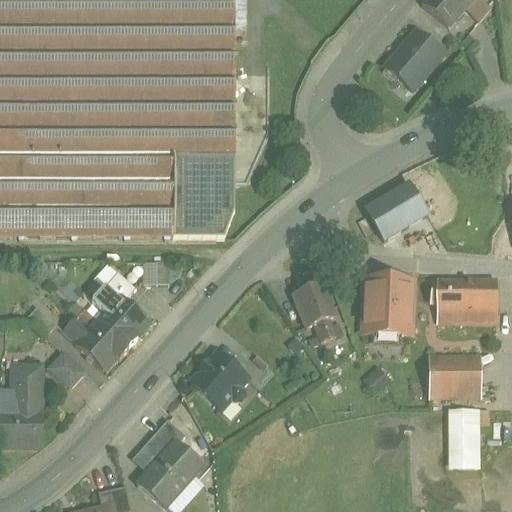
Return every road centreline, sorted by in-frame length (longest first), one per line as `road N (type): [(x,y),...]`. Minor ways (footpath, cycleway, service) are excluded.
road 1 (tertiary): [(9,511),(116,428),(241,274),(300,219)]
road 2 (residential): [(511,274),(381,265),(339,252),(300,219)]
road 3 (residential): [(347,182),(328,146),(324,114),(354,59),(404,0)]
road 4 (tertiary): [(347,182),(511,112)]
